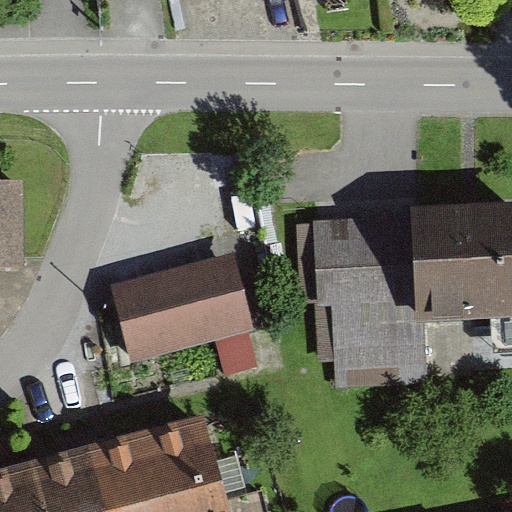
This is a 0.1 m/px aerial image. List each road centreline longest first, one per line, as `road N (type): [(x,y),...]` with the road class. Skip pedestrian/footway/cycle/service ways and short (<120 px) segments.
road 1 (unclassified): [(511,85),(104,84)]
road 2 (residential): [(104,84),(89,210),(60,292),(0,376)]
